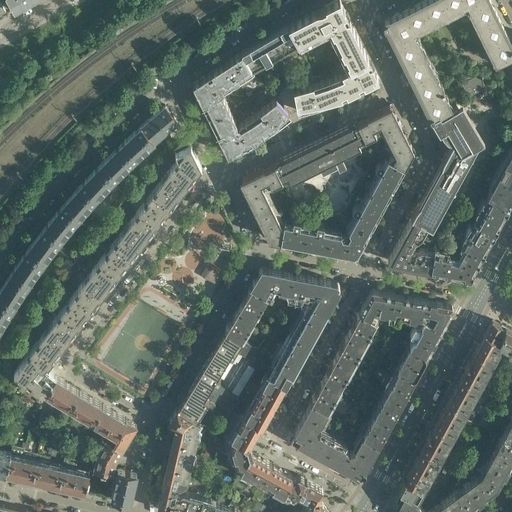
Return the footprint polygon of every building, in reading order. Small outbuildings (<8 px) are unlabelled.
[(8,0),(14,10),(32,0),(8,0)] [(348,94),(379,78),(373,66),(371,65),(368,60),(370,60),(348,17),(347,17),(345,13),(345,10),(340,0),(334,0),(325,5),(326,7),(321,9),(316,10),(288,25),(298,43),(305,39),(305,38),(318,31),(319,32),(330,27),(333,34),(334,33),(341,47),(340,48),(344,55),(345,55),(348,61),(347,62),(350,68),(338,74),(325,79),(310,84),(310,81),(309,80),(308,79),(306,77),(302,76),(300,76),(298,77),(296,78),(295,80),(294,81),(293,84),(293,86),(297,110),(312,106),(319,104),(334,100),(348,94)] [(449,11),(446,4),(443,0),(422,0),(420,1),(427,14),(431,21),(449,11)] [(467,1),(466,0),(443,0),(446,4),(449,11),(467,2),(466,1),(467,1)] [(497,13),(493,3),(490,0),(475,0),(469,3),(469,4),(468,5),(477,23),(497,13)] [(431,21),(427,14),(420,1),(402,11),(408,23),(411,29),(412,29),(413,30),(431,21)] [(411,29),(408,23),(402,11),(389,17),(388,16),(385,18),(385,19),(383,20),(394,42),(413,33),(413,34),(414,33),(415,33),(413,30),(412,29),(411,29)] [(507,32),(497,13),(477,23),(486,42),(507,32)] [(275,57),(298,43),(288,25),(287,24),(269,34),(268,34),(259,39),(259,40),(241,50),(241,51),(253,71),(265,63),(271,74),(286,65),(280,56),(276,59),(275,57)] [(511,43),(507,32),(486,42),(495,61),(511,52),(511,43)] [(423,51),(414,33),(413,34),(413,33),(394,42),(403,61),(423,51)] [(223,89),(253,71),(241,51),(192,83),(195,89),(198,89),(200,94),(199,95),(202,101),(223,91),(223,89)] [(433,70),(423,51),(403,61),(412,80),(433,70)] [(442,89),(433,70),(412,80),(422,99),(442,89)] [(485,86),(481,79),(483,78),(482,74),(479,76),(479,75),(462,83),(469,96),(485,86)] [(451,106),(442,89),(422,99),(431,117),(451,106)] [(237,123),(222,92),(223,91),(202,101),(218,134),(238,124),(236,124),(237,123)] [(279,123),(291,114),(276,97),(265,105),(260,109),(253,114),(265,133),(273,127),(279,123)] [(414,149),(402,126),(391,103),(367,115),(367,116),(366,116),(367,117),(357,121),(366,140),(378,134),(376,130),(380,128),(393,154),(388,156),(404,165),(414,149)] [(166,129),(178,120),(165,104),(153,114),(141,125),(154,140),(166,129)] [(459,173),(466,160),(470,162),(471,160),(467,158),(480,133),(461,123),(459,119),(462,118),(455,104),(451,106),(431,117),(439,131),(441,130),(443,134),(443,135),(444,135),(447,138),(447,139),(448,139),(452,141),(447,150),(447,151),(446,150),(443,157),(442,161),(441,162),(419,203),(418,204),(415,207),(412,214),(411,215),(428,225),(430,226),(437,214),(436,214),(440,206),(441,207),(456,180),(455,180),(459,172),(459,173)] [(261,136),(265,133),(253,114),(249,117),(239,123),(238,124),(218,134),(221,141),(223,140),(225,145),(224,147),(228,153),(248,143),(261,136)] [(340,155),(361,145),(360,143),(366,140),(357,121),(357,120),(355,121),(354,122),(353,122),(352,122),(350,122),(350,123),(349,124),(282,158),(281,158),(280,158),(279,157),(278,158),(277,160),(276,160),(274,161),(274,162),(283,181),(290,177),(291,180),(317,167),(318,167),(319,167),(322,175),(337,168),(339,172),(347,168),(340,155)] [(142,150),(154,140),(141,125),(129,135),(119,145),(131,158),(133,156),(135,157),(142,150)] [(201,165),(200,163),(189,141),(173,148),(178,157),(164,175),(183,189),(201,165)] [(130,162),(128,160),(131,158),(119,145),(109,155),(99,165),(111,177),(114,175),(115,176),(123,169),(130,162)] [(508,204),(511,197),(511,147),(487,193),(489,194),(508,204)] [(393,186),(404,165),(388,156),(384,164),(379,161),(375,167),(380,170),(376,177),(393,186)] [(284,182),(283,181),(274,162),(265,167),(264,167),(264,166),(239,179),(247,195),(264,186),(270,183),(272,187),(284,182)] [(111,181),(109,180),(111,177),(99,165),(89,175),(79,185),(93,197),(95,195),(97,196),(103,188),(111,181)] [(165,212),(183,189),(164,175),(143,203),(153,210),(157,205),(165,212)] [(381,208),(393,186),(376,177),(372,185),(367,182),(364,188),(369,191),(365,199),(381,208)] [(85,209),(92,201),(90,200),(93,197),(79,185),(70,195),(61,206),(75,218),(77,215),(79,216),(85,209)] [(273,205),(264,186),(247,195),(257,213),(273,205)] [(76,272),(80,266),(79,264),(93,245),(95,247),(100,240),(98,239),(114,221),(115,222),(120,216),(119,214),(134,196),(136,197),(138,194),(132,190),(110,216),(99,229),(91,240),(87,245),(71,266),(54,288),(46,299),(38,311),(29,324),(13,347),(19,351),(21,348),(19,347),(34,326),(36,327),(43,317),(41,316),(54,296),(56,298),(61,291),(59,290),(74,271),(76,272)] [(502,216),(508,204),(489,194),(486,199),(483,197),(479,204),(502,216)] [(118,205),(112,199),(109,203),(115,209),(118,205)] [(357,252),(381,208),(365,199),(361,206),(355,203),(352,209),(357,212),(349,228),(350,231),(348,236),(342,235),(339,251),(354,253),(354,254),(357,252)] [(143,241),(165,212),(157,205),(153,210),(143,203),(125,226),(143,241)] [(502,216),(479,204),(475,211),(479,213),(476,218),(495,228),(502,216)] [(280,239),(283,221),(282,222),(273,205),(257,213),(269,238),(280,239)] [(67,229),(74,222),(72,220),(75,218),(61,206),(52,217),(43,228),(57,239),(59,236),(61,237),(67,229)] [(111,214),(106,210),(102,214),(107,218),(111,214)] [(428,225),(411,215),(404,229),(418,237),(419,237),(422,236),(428,225)] [(304,244),(307,226),(299,224),(300,218),(293,217),(292,223),(283,221),(280,239),(304,244)] [(489,240),(495,228),(476,218),(473,223),(470,221),(466,228),(489,240)] [(339,251),(342,235),(341,232),(322,228),(324,223),(317,221),(316,227),(307,226),(304,244),(339,251)] [(126,264),(143,241),(125,226),(103,254),(113,262),(117,257),(126,264)] [(51,251),(57,243),(55,241),(57,239),(43,228),(35,239),(26,250),(41,261),(43,258),(45,259),(51,251)] [(470,275),(485,246),(489,240),(466,228),(461,236),(465,238),(461,246),(463,248),(460,254),(467,259),(464,274),(470,275)] [(414,239),(418,239),(419,237),(418,237),(404,229),(397,242),(409,249),(411,246),(414,239)] [(406,264),(409,249),(397,242),(387,258),(389,260),(406,264)] [(467,259),(460,254),(457,259),(454,254),(454,253),(448,252),(447,249),(438,247),(438,244),(435,243),(434,248),(430,268),(464,274),(467,259)] [(180,257),(194,265),(202,252),(189,244),(180,257)] [(430,268),(434,248),(419,246),(417,247),(411,246),(409,249),(406,264),(430,268)] [(35,273),(41,265),(39,263),(41,261),(26,250),(18,261),(10,273),(25,283),(27,280),(29,281),(35,273)] [(104,292),(126,264),(117,257),(113,262),(103,254),(85,278),(104,292)] [(279,285),(281,270),(262,266),(260,266),(259,269),(260,270),(255,277),(254,277),(252,280),(253,281),(251,284),(267,294),(269,295),(272,290),(271,288),(274,284),(279,285)] [(311,288),(313,276),(312,275),(311,276),(301,274),(300,273),(299,273),(290,272),(288,271),(287,271),(281,270),(279,285),(278,289),(286,290),(287,294),(287,296),(301,299),(301,296),(302,296),(303,294),(307,295),(308,293),(308,288),(311,288)] [(19,296),(25,287),(23,286),(25,283),(10,273),(2,285),(0,288),(0,299),(10,306),(12,303),(14,304),(19,296)] [(335,293),(335,291),(339,284),(338,281),(326,279),(324,278),(323,278),(313,276),(311,288),(308,288),(308,293),(314,294),(310,300),(326,309),(328,305),(330,304),(330,302),(334,294),(335,293)] [(85,316),(104,292),(85,278),(63,306),(73,314),(76,309),(85,316)] [(254,316),(267,294),(251,284),(250,286),(248,287),(248,289),(238,306),(254,316)] [(379,309),(383,289),(372,287),(360,309),(374,317),(376,312),(372,310),(374,308),(379,309)] [(408,315),(412,295),(401,293),(394,291),(383,289),(379,309),(384,310),(387,308),(389,309),(388,316),(398,318),(399,310),(402,311),(403,314),(408,315)] [(442,326),(453,306),(451,302),(436,299),(430,298),(420,296),(412,295),(408,315),(415,316),(416,314),(417,313),(421,314),(422,307),(431,309),(437,312),(432,321),(442,326)] [(0,327),(5,319),(10,310),(8,309),(10,306),(0,299),(0,327)] [(322,315),(324,314),(324,313),(326,309),(310,300),(307,300),(296,320),(314,330),(317,325),(318,325),(318,323),(322,315)] [(63,344),(85,316),(76,309),(73,314),(63,306),(45,330),(63,344)] [(241,338),(254,316),(238,306),(227,324),(226,324),(226,326),(225,328),(241,338)] [(376,318),(374,317),(360,309),(358,311),(357,312),(357,314),(347,332),(364,341),(376,318)] [(436,336),(442,326),(432,321),(425,317),(424,317),(421,322),(422,324),(421,326),(415,323),(411,332),(416,335),(415,337),(413,338),(410,343),(427,353),(433,342),(436,336)] [(511,329),(492,319),(485,333),(484,333),(480,340),(481,340),(476,350),(491,358),(493,355),(495,356),(499,348),(499,347),(501,343),(510,348),(508,350),(511,352),(511,329)] [(311,336),(312,335),(312,334),(314,330),(296,320),(285,341),(303,351),(305,347),(307,346),(307,344),(311,336)] [(217,374),(227,357),(232,360),(238,351),(239,352),(240,350),(239,350),(244,341),(241,338),(225,328),(177,407),(197,419),(198,420),(196,418),(201,409),(202,410),(204,408),(202,407),(208,398),(203,395),(214,378),(218,381),(220,377),(217,374)] [(46,367),(63,344),(45,330),(26,354),(27,355),(14,372),(42,393),(43,391),(45,392),(56,375),(46,367)] [(352,363),(364,341),(347,332),(335,354),(352,363)] [(295,365),(299,357),(301,356),(301,355),(303,351),(285,341),(268,373),(286,383),(287,380),(289,380),(290,377),(289,376),(294,368),(295,367),(295,365)] [(427,353),(410,343),(409,342),(401,357),(394,354),(390,361),(399,366),(415,375),(427,353)] [(481,382),(491,363),(489,362),(491,358),(476,350),(470,360),(469,359),(465,368),(466,368),(461,376),(477,385),(479,381),(481,382)] [(339,385),(352,363),(335,354),(323,376),(339,385)] [(403,398),(415,375),(399,366),(386,389),(403,398)] [(282,389),(286,383),(268,373),(256,394),(274,404),(278,397),(279,397),(280,395),(279,394),(280,392),(282,392),(283,390),(282,389)] [(69,406),(79,389),(56,375),(45,392),(46,393),(69,406)] [(327,408),(339,385),(323,376),(313,394),(312,395),(312,397),(311,399),(327,408)] [(468,405),(477,389),(475,388),(477,385),(461,376),(457,384),(456,384),(453,390),(453,391),(449,399),(464,408),(466,404),(468,405)] [(92,421),(102,403),(79,389),(69,406),(92,421)] [(390,420),(403,398),(386,389),(374,411),(390,420)] [(271,410),(274,404),(256,394),(244,415),(262,425),(266,418),(267,418),(268,416),(268,415),(269,413),(270,413),(271,411),(271,410)] [(344,444),(316,429),(315,430),(313,429),(312,431),(310,430),(312,426),(314,427),(315,425),(317,426),(327,408),(311,399),(294,430),(291,429),(288,434),(291,436),(290,436),(335,461),(344,444)] [(455,428),(464,413),(462,412),(464,408),(449,399),(444,408),(443,407),(440,414),(436,423),(451,431),(454,428),(455,428)] [(115,435),(126,417),(102,403),(92,421),(115,435)] [(194,424),(197,419),(177,407),(169,420),(176,425),(176,424),(197,429),(197,426),(194,424)] [(378,442),(390,420),(374,411),(362,433),(378,442)] [(257,430),(260,425),(262,426),(262,425),(244,415),(242,414),(231,435),(233,436),(248,444),(249,444),(252,438),(254,438),(255,436),(254,435),(255,433),(256,433),(257,431),(257,430)] [(123,447),(137,424),(132,421),(126,417),(115,435),(118,437),(115,442),(123,447)] [(361,475),(378,442),(362,433),(343,423),(340,428),(351,434),(348,439),(356,444),(354,447),(356,448),(355,450),(356,451),(354,454),(352,453),(345,466),(355,471),(353,474),(359,477),(360,474),(361,475)] [(442,453),(451,436),(449,435),(451,431),(436,423),(431,431),(430,430),(426,439),(427,439),(422,447),(438,456),(440,452),(442,453)] [(194,441),(197,429),(176,424),(176,425),(173,437),(194,441)] [(511,427),(509,426),(507,429),(505,428),(497,443),(499,444),(497,448),(511,456),(511,427)] [(116,459),(123,447),(115,442),(106,436),(97,451),(93,468),(112,473),(113,471),(114,467),(116,459)] [(252,452),(251,450),(249,444),(248,444),(233,436),(230,440),(236,462),(243,466),(250,452),(252,452)] [(191,454),(194,441),(173,437),(170,449),(191,454)] [(345,466),(352,453),(353,451),(351,450),(351,448),(344,444),(335,461),(345,466)] [(430,476),(438,461),(436,460),(438,456),(422,447),(418,455),(417,455),(414,462),(410,470),(426,479),(428,475),(430,476)] [(505,474),(509,465),(508,465),(511,458),(511,456),(497,448),(495,452),(493,451),(484,468),(485,469),(483,473),(497,486),(504,473),(505,474)] [(188,466),(191,454),(170,449),(168,461),(188,466)] [(18,475),(23,455),(8,452),(8,454),(4,471),(5,472),(6,472),(17,474),(17,475),(18,475)] [(263,479),(272,463),(265,459),(265,458),(263,457),(262,457),(260,456),(260,455),(258,454),(257,455),(252,452),(250,452),(243,466),(242,468),(263,479)] [(32,478),(36,458),(23,455),(18,475),(20,476),(20,475),(32,478)] [(45,481),(49,461),(36,458),(32,478),(43,480),(43,481),(45,481)] [(58,484),(63,464),(49,461),(45,481),(47,482),(47,481),(58,484)] [(186,478),(188,466),(168,461),(165,473),(186,478)] [(284,491),(293,474),(287,471),(286,469),(284,468),(283,469),(282,468),(281,467),(279,466),(278,466),(272,463),(263,479),(284,491)] [(71,487),(76,467),(63,464),(58,484),(69,486),(69,487),(71,487)] [(85,489),(90,469),(80,466),(80,468),(76,467),(71,487),(73,488),(73,487),(84,490),(84,489),(85,489)] [(134,480),(137,471),(135,471),(135,470),(134,469),(132,469),(132,470),(118,467),(118,468),(114,467),(113,471),(116,472),(114,481),(133,485),(135,480),(134,480)] [(418,496),(425,483),(423,482),(426,479),(410,470),(406,478),(404,477),(399,486),(401,487),(394,498),(396,501),(403,511),(418,501),(418,496)] [(171,511),(175,492),(177,486),(178,486),(179,485),(180,485),(184,483),(186,478),(165,473),(158,503),(158,504),(159,507),(160,506),(166,508),(165,510),(171,511)] [(486,494),(497,486),(483,473),(479,476),(478,474),(462,486),(463,488),(460,490),(470,505),(478,499),(479,500),(486,495),(486,494)] [(296,496),(298,492),(305,478),(304,477),(304,476),(301,474),(299,475),(298,474),(297,476),(293,474),(284,491),(288,494),(289,492),(296,496)] [(323,490),(322,487),(308,480),(308,478),(307,478),(306,479),(305,478),(298,492),(311,498),(319,497),(323,490)] [(132,491),(133,485),(114,481),(112,489),(108,488),(107,494),(125,498),(124,499),(128,500),(128,499),(129,499),(132,491)] [(172,511),(183,511),(189,492),(182,490),(180,492),(179,493),(175,492),(171,511),(172,511)] [(462,511),(470,505),(460,490),(456,493),(455,491),(442,501),(443,503),(439,505),(444,511),(460,511),(462,511)] [(196,511),(201,499),(197,497),(197,494),(189,492),(183,511),(196,511)] [(211,511),(216,501),(208,497),(206,500),(201,499),(196,511),(211,511)] [(329,511),(319,497),(311,498),(310,498),(309,502),(305,505),(310,511),(329,511)] [(225,511),(228,508),(223,506),(224,504),(216,501),(211,511),(225,511)] [(444,511),(439,505),(436,508),(434,506),(426,511),(418,501),(403,511),(444,511)] [(37,511),(27,510),(26,511),(1,511),(3,504),(0,503),(0,511),(37,511)]
